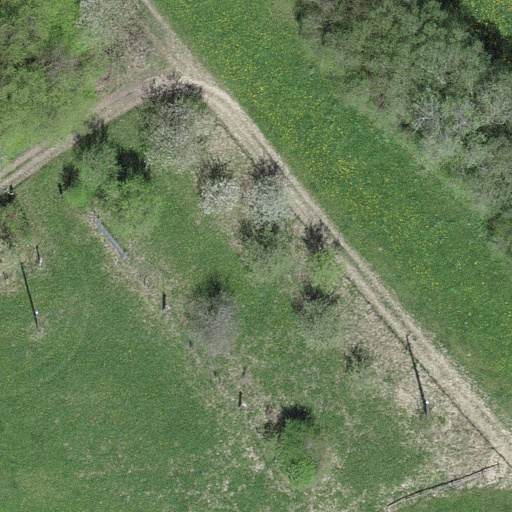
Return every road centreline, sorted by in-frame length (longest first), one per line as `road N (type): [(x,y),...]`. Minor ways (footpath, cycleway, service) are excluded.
road 1 (track): [(133,0),(511,449)]
road 2 (track): [(0,182),(117,101),(194,78)]
